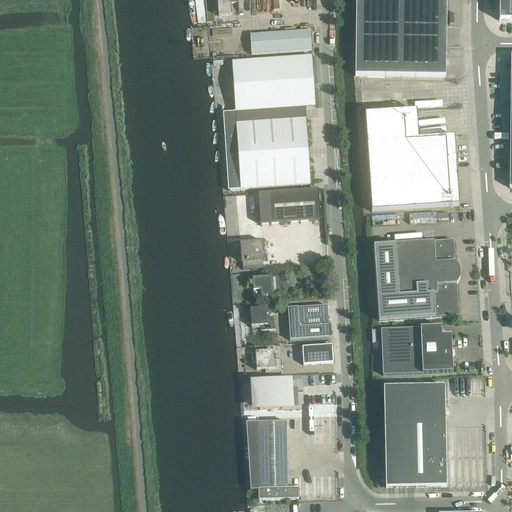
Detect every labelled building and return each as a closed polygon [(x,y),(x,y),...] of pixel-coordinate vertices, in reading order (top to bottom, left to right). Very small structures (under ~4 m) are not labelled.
[(216,0),(218,16),(231,15),(231,4),(236,3),(236,0),(216,0)] [(355,0),(355,77),(445,78),(446,66),(446,48),(446,28),(446,0),(355,0)] [(511,0),(499,0),(499,22),(511,21),(511,0)] [(250,36),(251,56),(311,52),(310,32),(250,36)] [(232,63),(235,113),(305,108),(315,107),(311,58),(232,63)] [(240,191),(310,186),(305,108),(235,113),(223,114),(228,191),(240,190),(240,191)] [(439,139),(418,141),(418,138),(416,112),(365,115),(371,213),(459,207),(455,153),(454,139),(439,140),(439,139)] [(268,195),(270,225),(320,222),(318,192),(268,195)] [(458,266),(455,263),(453,241),(373,247),(378,323),(459,317),(456,285),(459,281),(460,276),(460,271),(458,266)] [(242,263),(243,271),(263,269),(263,261),(265,261),(264,254),(262,254),(262,250),(263,250),(262,242),(240,244),(241,263),(242,263)] [(252,279),(253,299),(287,297),(286,277),(252,279)] [(327,307),(298,309),(287,310),(289,341),(331,338),(330,326),(329,327),(327,307)] [(249,324),(251,324),(251,328),(260,327),(260,332),(275,331),(274,318),(267,319),(266,316),(268,316),(267,308),(259,308),(259,309),(250,309),(250,317),(249,317),(247,318),(246,320),(246,322),(247,323),(249,324)] [(381,331),(383,376),(452,374),(451,336),(441,337),(441,328),(381,331)] [(302,348),(303,366),(333,364),(332,346),(302,348)] [(265,370),(265,374),(281,373),(281,363),(274,364),(273,352),(255,353),(255,354),(252,354),(253,363),(256,363),(256,371),(265,370)] [(258,383),(260,410),(298,408),(297,389),(290,389),(289,381),(266,382),(263,381),(263,382),(258,383)] [(383,388),(386,489),(446,488),(444,387),(383,388)] [(298,501),(298,490),(288,490),(286,423),(256,424),(258,492),(258,502),(298,501)]
